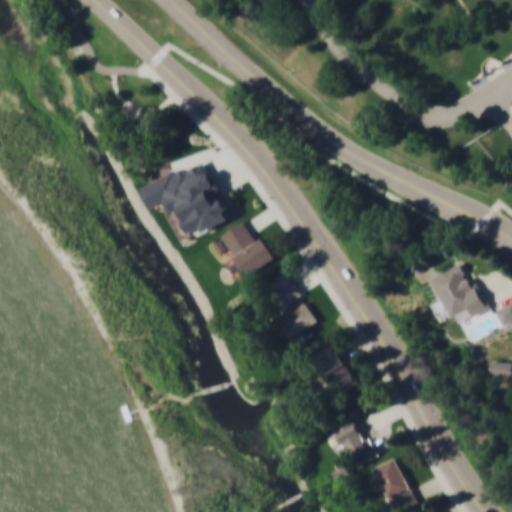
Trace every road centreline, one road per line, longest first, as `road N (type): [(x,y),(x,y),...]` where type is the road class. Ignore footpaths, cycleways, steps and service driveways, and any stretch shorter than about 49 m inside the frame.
road 1 (secondary): [(487,511),(268,182),(93,0)]
road 2 (tertiary): [(511,237),(357,160),(297,120),(163,0)]
